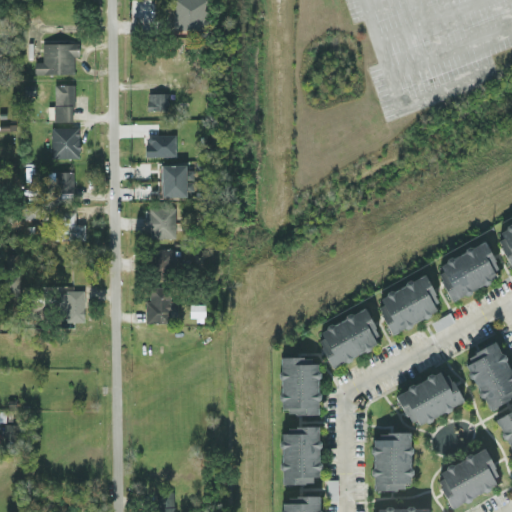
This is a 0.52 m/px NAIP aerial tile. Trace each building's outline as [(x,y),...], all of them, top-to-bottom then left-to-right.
[(173,0),(172,28),(203,29),(203,0),(173,0)] [(42,42),(43,60),(35,60),(35,73),(74,73),(73,55),(79,55),(79,42),(42,42)] [(73,121),(74,83),(54,83),(54,120),(73,121)] [(167,92),(147,92),(147,109),(168,108),(167,92)] [(51,157),(79,156),(78,126),(51,126),(51,157)] [(175,155),(175,135),(145,135),(145,155),(175,155)] [(186,195),(185,163),(161,164),(162,195),(186,195)] [(48,170),(48,181),(55,182),(55,190),(73,191),(74,170),(48,170)] [(25,217),(41,218),(41,205),(25,204),(25,217)] [(146,236),(175,237),(176,207),(147,206),(146,236)] [(84,239),(85,223),(75,222),(75,211),(55,210),(55,238),(84,239)] [(511,265),(511,264),(511,221),(495,229),(511,265)] [(451,299),(501,277),(485,241),(435,263),(451,299)] [(175,247),(152,247),(151,269),(174,270),(175,247)] [(3,253),(7,290),(20,288),(16,252),(3,253)] [(391,332),(441,309),(425,274),(375,296),(391,332)] [(145,322),(177,321),(176,297),(169,298),(169,286),(149,286),(149,299),(145,300),(145,322)] [(84,290),(67,290),(68,325),(84,324),(84,290)] [(330,365),(381,344),(366,308),(315,329),(330,365)] [(486,407),(511,394),(511,372),(498,342),(463,358),(486,407)] [(318,412),(319,357),(281,356),(279,411),(318,412)] [(396,392),(414,427),(462,402),(445,367),(396,392)] [(511,410),(496,417),(511,453),(511,410)] [(282,482),(320,481),(318,424),(295,425),(295,432),(280,432),(282,482)] [(373,487),(411,486),(409,430),(386,431),(386,437),(372,438),(373,487)] [(451,506),(501,483),(484,447),(434,470),(451,506)] [(173,511),(173,490),(155,491),(155,511),(173,511)] [(319,511),(319,494),(296,495),(296,501),(281,502),(281,511),(319,511)]
